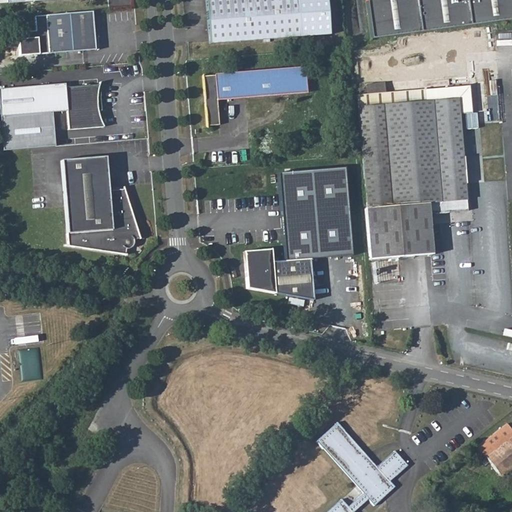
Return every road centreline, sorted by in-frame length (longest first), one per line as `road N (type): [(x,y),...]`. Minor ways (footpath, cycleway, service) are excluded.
road 1 (residential): [(511,392),(246,330),(201,307)]
road 2 (unclassified): [(178,263),(161,39)]
